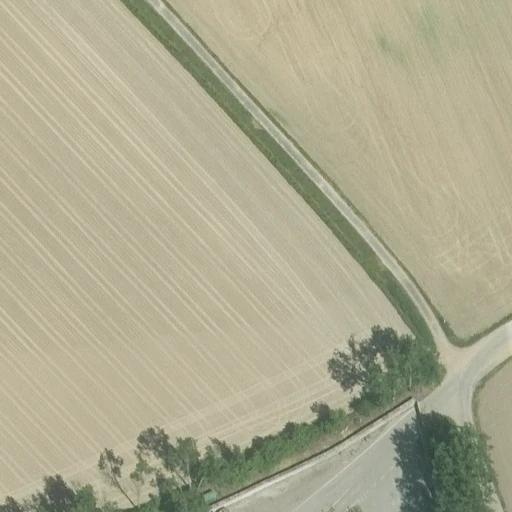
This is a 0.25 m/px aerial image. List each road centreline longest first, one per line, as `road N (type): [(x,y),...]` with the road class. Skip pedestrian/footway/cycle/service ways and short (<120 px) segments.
road 1 (track): [(457,371),(390,246),(158,0)]
road 2 (unclassified): [(495,511),(478,473),(457,371),(511,332)]
